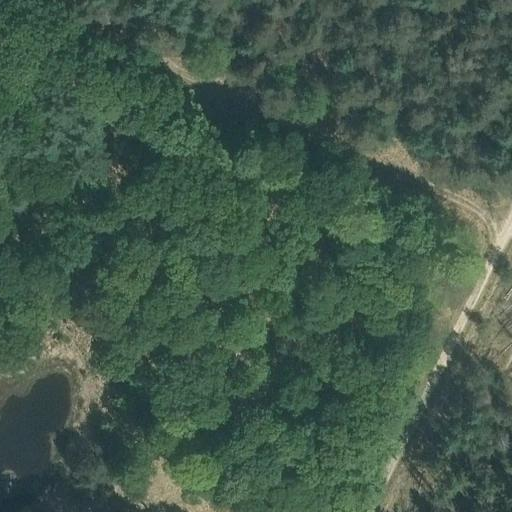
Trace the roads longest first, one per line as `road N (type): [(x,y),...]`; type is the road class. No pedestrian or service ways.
road 1 (track): [(15,0),(495,214),(511,181)]
road 2 (track): [(354,511),(495,214),(511,221)]
